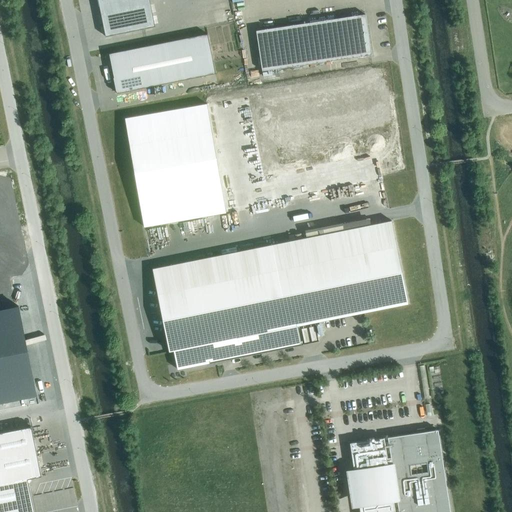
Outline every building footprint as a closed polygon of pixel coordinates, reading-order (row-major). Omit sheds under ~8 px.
[(98,0),(106,36),(155,26),(149,0),(98,0)] [(262,71),(371,55),(365,14),(256,31),(262,71)] [(215,73),(207,34),(109,54),(117,93),(215,73)] [(207,104),(125,118),(144,227),(226,212),(207,104)] [(408,303),(392,221),(152,269),(169,351),(173,350),(177,369),(209,362),(210,363),(303,345),(303,344),(301,344),(298,325),(358,313),(408,303)] [(7,309),(0,309),(0,402),(36,395),(34,383),(22,385),(7,309)] [(48,511),(58,510),(50,471),(42,473),(43,475),(41,476),(31,426),(0,432),(0,511),(48,511)] [(452,511),(438,431),(345,444),(354,511),(452,511)]
